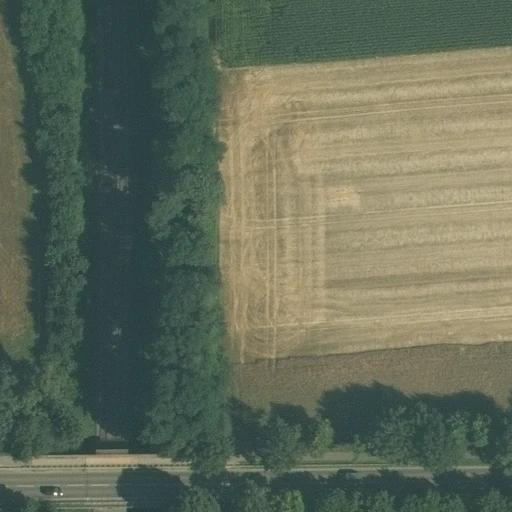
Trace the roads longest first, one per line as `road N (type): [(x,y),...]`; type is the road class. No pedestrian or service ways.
road 1 (tertiary): [(0,487),(511,483)]
road 2 (track): [(233,484),(217,394),(215,307),(224,0)]
